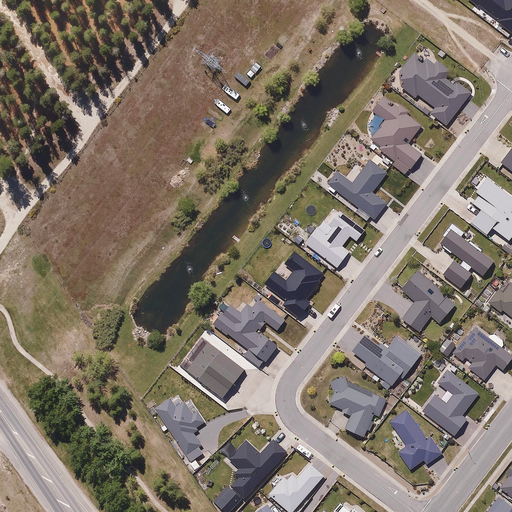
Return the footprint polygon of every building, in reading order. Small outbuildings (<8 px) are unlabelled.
[(511,0),(472,0),(498,19),(496,22),(511,33),(511,0)] [(424,61),(415,54),(398,75),(406,82),(400,89),(415,102),(419,96),(434,109),(429,115),(447,130),(476,95),(459,81),(454,86),(445,79),(450,72),(436,61),(434,64),(427,58),(424,61)] [(392,165),(407,174),(421,154),(408,145),(422,126),(406,115),(409,111),(400,105),(398,107),(383,97),(372,113),(386,122),(373,141),(383,148),(380,151),(395,162),(392,165)] [(511,150),(500,165),(511,174),(511,150)] [(339,171),(327,186),(374,224),(388,206),(372,193),(387,175),(366,159),(350,179),(339,171)] [(511,191),(489,174),(468,203),(479,211),(469,225),(487,238),(492,230),(509,242),(511,238),(511,191)] [(318,225),(305,244),(337,267),(349,252),(343,247),(350,236),(357,241),(366,229),(340,211),(329,225),(332,227),(328,233),(318,225)] [(470,241),(475,233),(467,228),(462,236),(451,228),(438,246),(452,256),(453,254),(458,257),(443,278),(461,291),(475,271),(485,278),(497,261),(470,241)] [(323,272),(295,251),(284,263),(295,270),(286,282),(273,274),(266,283),(285,299),(282,304),(299,317),(310,302),(305,298),(323,272)] [(458,305),(419,270),(401,289),(414,301),(400,317),(419,334),(433,318),(440,324),(458,305)] [(500,289),(486,309),(500,318),(503,314),(511,320),(511,286),(507,294),(500,289)] [(287,320),(261,299),(254,308),(248,304),(240,315),(228,306),(214,325),(246,350),(242,355),(259,368),(264,362),(267,364),(279,349),(259,333),(265,324),(277,333),(287,320)] [(448,341),(440,352),(449,358),(451,355),(465,365),(468,360),(474,365),(468,373),(483,384),(495,368),(502,373),(511,359),(511,353),(503,346),(505,343),(491,332),(488,336),(475,326),(459,349),(448,341)] [(355,352),(351,358),(391,387),(399,376),(403,379),(422,354),(398,336),(388,350),(365,333),(353,351),(355,352)] [(207,342),(186,370),(224,398),(245,371),(207,342)] [(423,411),(455,435),(467,418),(463,415),(479,393),(447,370),(437,383),(453,394),(446,403),(435,395),(423,411)] [(388,398),(348,382),(346,376),(332,377),(332,390),(328,401),(344,408),(342,412),(351,416),(346,429),(365,437),(374,414),(380,417),(388,398)] [(170,398),(155,408),(187,455),(202,445),(195,434),(199,431),(197,427),(206,422),(197,410),(192,413),(185,402),(177,407),(170,398)] [(398,451),(410,471),(425,462),(427,466),(444,456),(432,436),(426,439),(408,409),(390,421),(406,447),(398,451)] [(234,511),(243,502),(247,505),(291,454),(273,438),(260,452),(257,449),(246,440),(229,461),(236,467),(232,473),(236,477),(213,504),(221,511),(234,511)] [(293,511),(325,478),(308,463),(296,476),(289,469),(266,494),(286,511),(293,511)] [(510,476),(501,488),(511,496),(511,465),(506,473),(510,476)] [(511,511),(511,507),(498,496),(486,511),(511,511)] [(333,511),(334,511),(351,511),(341,503),(333,511)]
